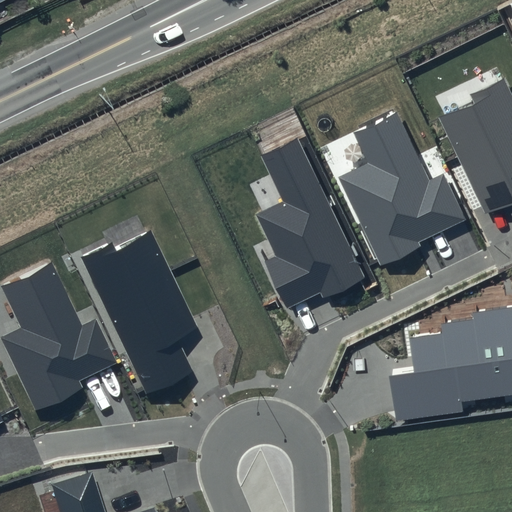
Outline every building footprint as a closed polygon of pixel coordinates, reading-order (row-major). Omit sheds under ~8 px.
[(440,119),(489,219),(509,209),(511,215),(511,94),(504,78),(470,96),(473,102),(440,119)] [(367,163),(339,177),(380,264),(466,221),(443,174),(430,181),(396,112),(353,133),(367,163)] [(266,262),(289,308),(320,293),(324,298),(365,278),(297,138),(262,156),(283,202),(256,214),(276,257),(266,262)] [(109,243),(81,257),(147,394),(193,371),(177,341),(199,330),(152,233),(112,251),(109,243)] [(0,284),(20,328),(0,337),(37,412),(83,389),(79,383),(117,363),(96,320),(82,327),(50,261),(0,284)] [(413,371),(393,374),(400,421),(463,413),(462,402),(511,395),(511,307),(471,313),(472,321),(441,325),(442,333),(410,338),(413,371)] [(156,511),(155,508),(140,511),(104,511),(91,472),(51,485),(59,511),(156,511)]
